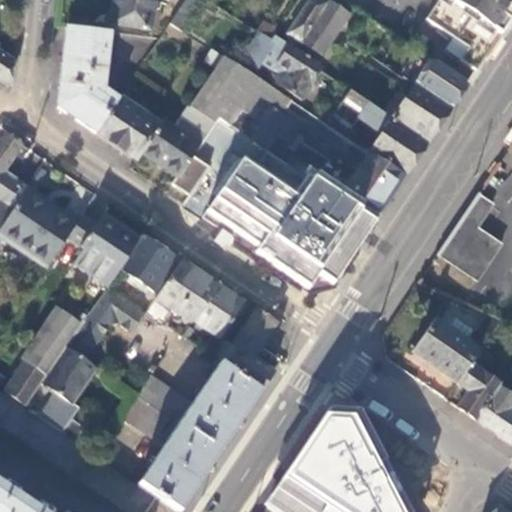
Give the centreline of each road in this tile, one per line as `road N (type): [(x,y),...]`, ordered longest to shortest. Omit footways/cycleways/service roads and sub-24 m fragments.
road 1 (residential): [(336,335),(15,129)]
road 2 (secondary): [(336,335),(511,70)]
road 3 (residential): [(324,353),(483,464)]
road 4 (secondary): [(219,511),(324,353)]
road 5 (residential): [(15,129),(32,0)]
